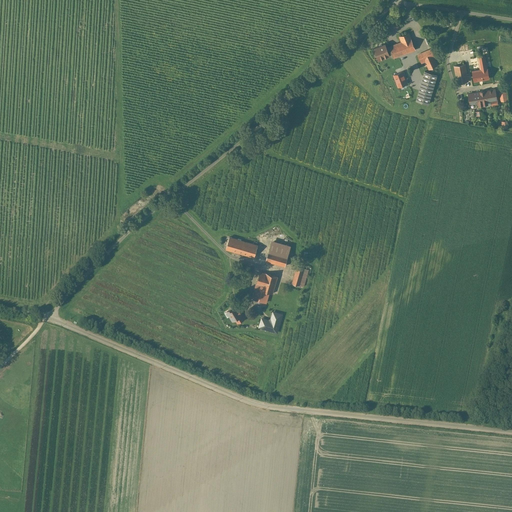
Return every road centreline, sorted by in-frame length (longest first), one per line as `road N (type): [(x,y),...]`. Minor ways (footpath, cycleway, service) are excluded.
road 1 (unclassified): [(511,432),(259,404),(47,316)]
road 2 (unclassified): [(393,2),(134,226),(47,316)]
road 3 (track): [(39,326),(23,491)]
road 4 (unclassified): [(393,2),(511,19)]
